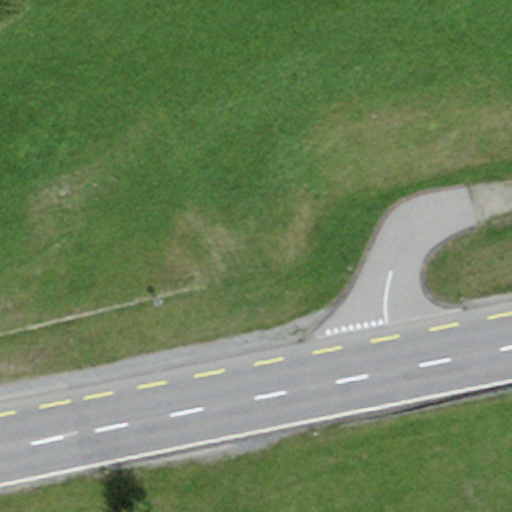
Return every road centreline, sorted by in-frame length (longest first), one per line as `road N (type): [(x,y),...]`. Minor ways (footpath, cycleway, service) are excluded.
road 1 (primary): [(0,450),(511,347)]
road 2 (track): [(395,370),(385,299),(405,240),(425,222),(511,202)]
